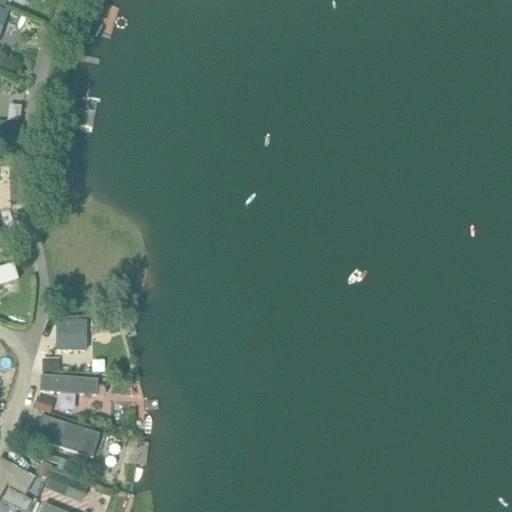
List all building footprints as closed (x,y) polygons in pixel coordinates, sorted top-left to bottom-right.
[(0,10),(0,31),(1,32),(5,23),(8,14),(0,10)] [(0,287),(18,281),(13,266),(0,269),(0,287)] [(86,324),(55,323),(54,353),(86,353),(86,324)] [(42,360),(42,374),(58,374),(58,360),(42,360)] [(95,397),(96,382),(40,379),(39,394),(95,397)] [(37,398),(33,411),(39,413),(50,416),(54,403),(37,398)] [(41,418),(34,441),(92,460),(99,436),(41,418)] [(0,461),(0,496),(6,485),(25,495),(33,480),(0,461)] [(42,463),(35,475),(45,480),(52,468),(42,463)] [(52,473),(45,490),(64,498),(71,481),(52,473)]
